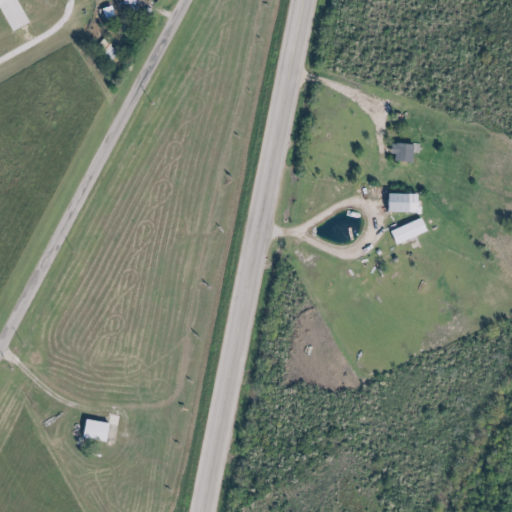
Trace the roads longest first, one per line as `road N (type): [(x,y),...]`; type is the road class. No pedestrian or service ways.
road 1 (secondary): [(199,511),(301,0)]
road 2 (residential): [(0,352),(183,0)]
